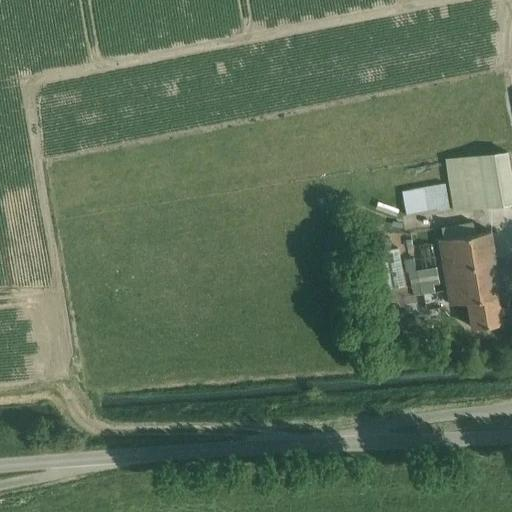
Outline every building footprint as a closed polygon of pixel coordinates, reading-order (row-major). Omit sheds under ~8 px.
[(511,181),(508,151),(446,159),(445,159),(452,211),(511,202),(511,181)] [(405,216),(449,208),(444,183),(400,191),(405,216)] [(442,238),(439,239),(449,304),(467,301),(471,327),(501,322),(497,296),(501,296),(490,230),(474,233),(472,222),(440,227),(442,238)] [(408,271),(413,296),(434,292),(432,282),(438,281),(435,266),(415,270),(412,257),(403,259),(405,272),(408,271)] [(364,269),(355,271),(357,281),(366,280),(364,269)]
